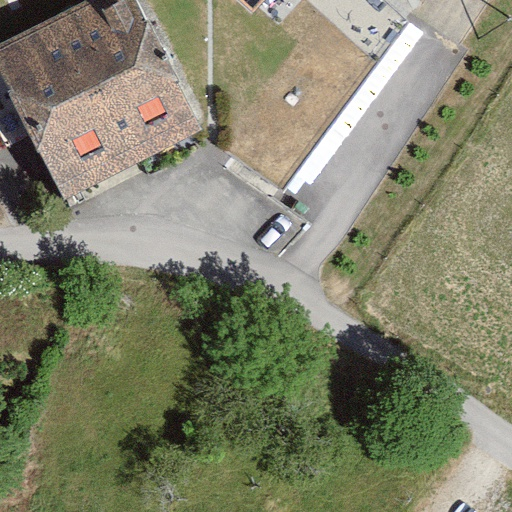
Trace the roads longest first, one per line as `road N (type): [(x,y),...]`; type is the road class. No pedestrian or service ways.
road 1 (residential): [(0,235),(136,243),(357,302),(511,410)]
road 2 (track): [(511,411),(431,511)]
